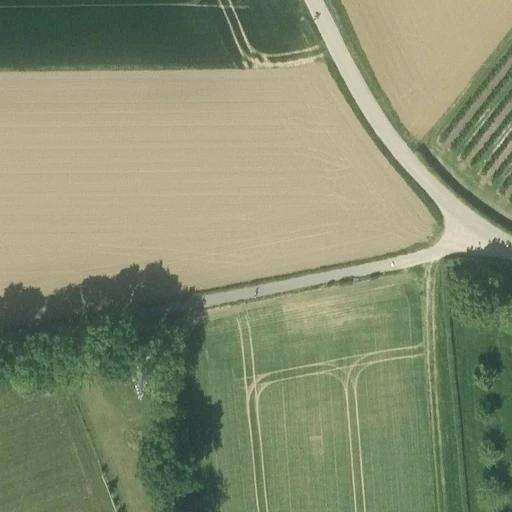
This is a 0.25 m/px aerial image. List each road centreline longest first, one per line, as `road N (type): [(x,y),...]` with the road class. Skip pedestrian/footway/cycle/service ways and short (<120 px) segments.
road 1 (unclassified): [(0,340),(411,259),(484,232)]
road 2 (unclassified): [(484,232),(393,144),(313,0)]
